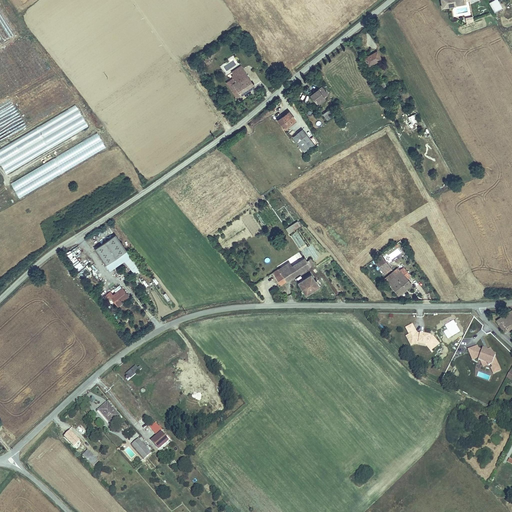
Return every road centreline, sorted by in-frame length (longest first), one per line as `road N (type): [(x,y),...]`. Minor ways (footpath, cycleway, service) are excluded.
road 1 (residential): [(7,455),(108,364),(190,316),(246,306),(479,305)]
road 2 (residential): [(0,299),(51,252),(229,131),(390,0)]
